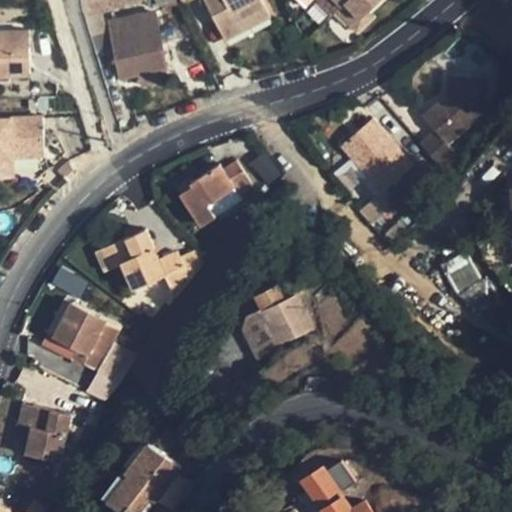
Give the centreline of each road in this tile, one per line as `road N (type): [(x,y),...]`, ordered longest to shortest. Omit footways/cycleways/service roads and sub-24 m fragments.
road 1 (residential): [(0,328),(18,281),(104,178),(216,118),(355,72),(456,0)]
road 2 (residential): [(184,511),(271,420),(316,409),(447,450),(511,491)]
